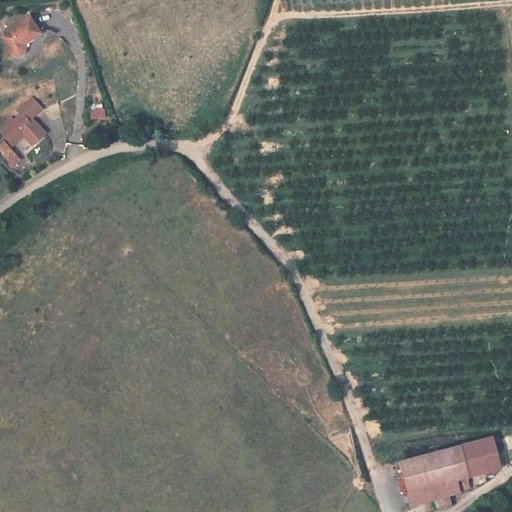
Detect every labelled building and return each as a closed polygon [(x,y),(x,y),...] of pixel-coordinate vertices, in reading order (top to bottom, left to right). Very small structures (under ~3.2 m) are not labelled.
[(24,47),(24,45),(23,45),(40,34),(29,18),(1,37),(11,53),(12,53),(13,54),(13,55),(14,55),(15,55),(15,56),(16,56),(17,56),(18,56),(19,56),(20,55),(21,55),(22,54),(23,53),(23,52),(24,52),(24,50),(25,50),(25,48),(24,47)] [(41,32),(40,34),(45,39),(48,38),(56,35),(54,33),(50,31),(49,30),(47,30),(46,30),(45,31),(43,31),(41,32)] [(23,136),(32,146),(45,134),(34,121),(31,124),(28,121),(32,118),(42,109),(32,98),(18,111),(21,114),(14,121),(12,118),(0,128),(0,131),(12,145),(23,136)] [(92,118),(106,117),(105,108),(91,109),(92,118)] [(19,160),(4,143),(0,146),(0,150),(13,165),(19,160)] [(469,478),(460,446),(398,462),(410,506),(436,499),(447,496),(460,493),(459,490),(457,481),(467,478),(469,478)] [(467,478),(457,481),(459,490),(469,488),(467,478)] [(447,496),(436,499),(438,510),(450,507),(447,496)]
